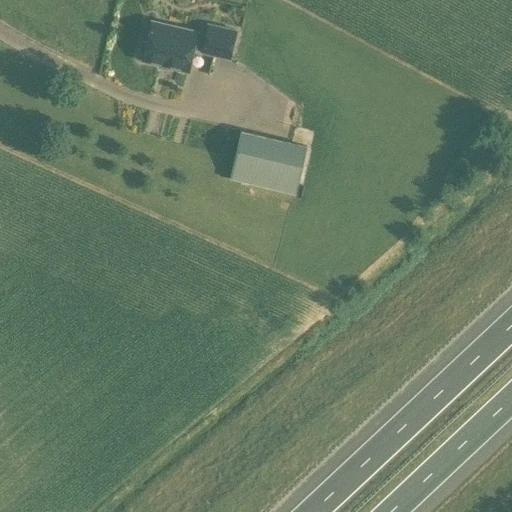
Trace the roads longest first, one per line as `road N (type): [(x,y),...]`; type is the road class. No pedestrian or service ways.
road 1 (motorway): [(511,320),(304,511)]
road 2 (motorway): [(382,511),(511,391)]
